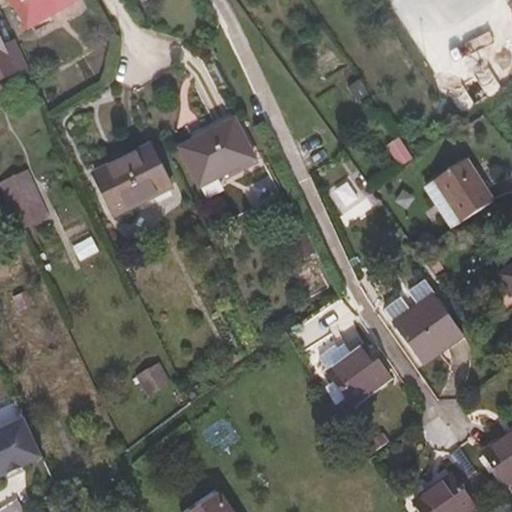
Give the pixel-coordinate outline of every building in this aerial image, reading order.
[(14,0),(33,32),(79,5),(75,0),(14,0)] [(191,168),(244,140),(224,104),(172,131),(191,168)] [(461,222),(494,199),(468,160),(435,180),(461,222)] [(124,229),(178,202),(158,165),(105,192),(124,229)] [(0,180),(18,229),(48,217),(30,169),(0,180)] [(511,295),(511,268),(500,277),(511,295)] [(419,369),(459,341),(431,300),(390,328),(419,369)] [(351,405),(390,380),(367,346),(329,372),(351,405)] [(147,396),(170,384),(159,363),(136,375),(147,396)] [(46,460),(27,422),(0,434),(0,481),(9,478),(26,470),(46,460)] [(504,489),(511,483),(511,437),(482,458),(504,489)] [(26,470),(9,478),(11,482),(28,474),(26,470)] [(475,473),(455,486),(448,477),(411,504),(416,511),(467,511),(491,496),(475,473)] [(211,511),(225,503),(221,498),(200,511),(211,511)] [(230,511),(225,503),(211,511),(230,511)]
